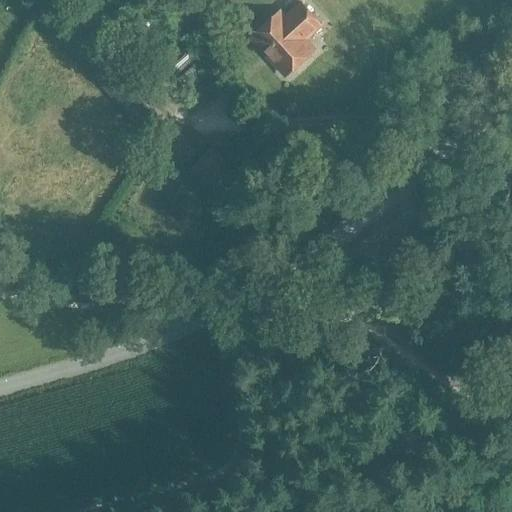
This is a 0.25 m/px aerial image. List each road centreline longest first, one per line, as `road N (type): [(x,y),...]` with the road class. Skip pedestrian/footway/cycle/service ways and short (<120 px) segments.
road 1 (unclassified): [(0,385),(194,320),(511,116)]
road 2 (track): [(511,425),(336,328),(288,312),(216,308)]
road 3 (track): [(216,308),(0,281)]
